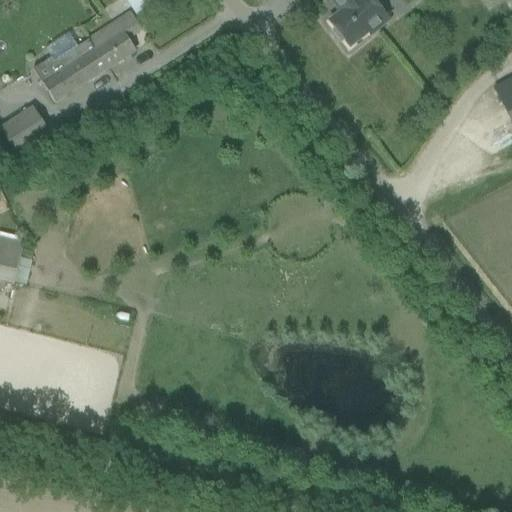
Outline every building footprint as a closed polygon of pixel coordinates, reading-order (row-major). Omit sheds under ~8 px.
[(126,0),(143,23),(162,10),(155,0),(126,0)] [(369,33),(370,34),(387,21),(370,0),(329,0),(341,14),(329,23),(335,30),(332,33),(341,43),(343,41),(349,48),(369,33)] [(87,43),(107,72),(135,54),(126,41),(141,32),(130,15),(87,43)] [(34,70),(56,105),(107,72),(87,43),(55,64),(52,59),(34,70)] [(511,80),(494,90),(511,123),(511,80)] [(0,128),(0,129),(17,158),(51,137),(33,108),(0,128)] [(0,283),(14,287),(24,243),(0,237),(0,283)]
